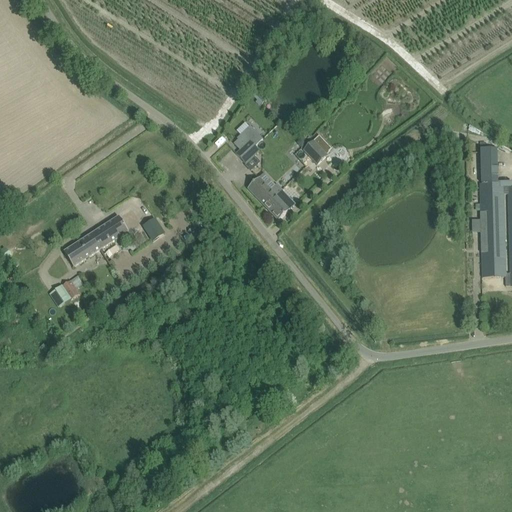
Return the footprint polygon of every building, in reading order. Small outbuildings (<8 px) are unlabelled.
[(263,96),(257,102),(262,106),(267,100),(263,96)] [(262,140),(251,128),(238,140),(239,141),(235,145),(241,151),(250,142),(255,147),(262,140)] [(328,157),(327,156),(324,153),(330,147),(320,137),(314,142),(303,153),(317,167),(328,157)] [(302,138),(297,143),(302,149),(308,143),(302,138)] [(236,155),(246,166),(260,153),(255,147),(250,142),(241,151),(236,155)] [(511,287),(511,187),(498,188),(498,160),(498,153),(498,149),(488,150),(481,150),(481,154),(481,161),(482,189),(480,189),(482,260),(482,269),(483,279),(505,278),(506,287),(511,287)] [(271,191),(265,184),(260,179),(249,190),(253,195),(265,208),(282,191),(277,185),(276,186),(271,191)] [(279,223),(297,206),(282,191),(265,208),(279,223)] [(92,236),(102,251),(121,238),(129,233),(119,218),(92,236)] [(64,253),(70,262),(74,269),(102,251),(92,236),(64,253)] [(77,291),(71,282),(63,287),(72,301),(80,296),(77,291)] [(63,287),(56,291),(65,305),(72,301),(63,287)]
